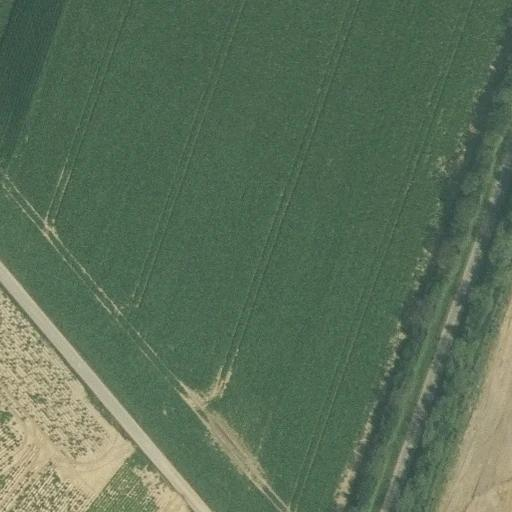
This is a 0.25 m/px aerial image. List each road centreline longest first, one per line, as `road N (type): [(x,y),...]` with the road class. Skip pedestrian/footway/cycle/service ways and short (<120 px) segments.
road 1 (track): [(511,152),(388,511)]
road 2 (track): [(0,263),(202,511)]
